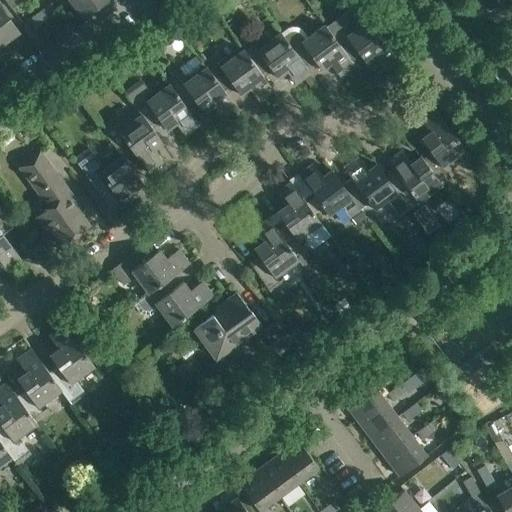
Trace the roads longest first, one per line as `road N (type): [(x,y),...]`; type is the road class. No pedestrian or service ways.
road 1 (unclassified): [(310,385),(511,223)]
road 2 (unclassified): [(138,511),(310,385)]
road 3 (residential): [(0,329),(103,256),(180,219)]
road 4 (residential): [(274,140),(387,109),(443,60)]
road 5 (residential): [(134,0),(0,90)]
road 6 (residential): [(180,219),(204,164),(235,147),(274,140)]
road 7 (residential): [(310,385),(381,489)]
